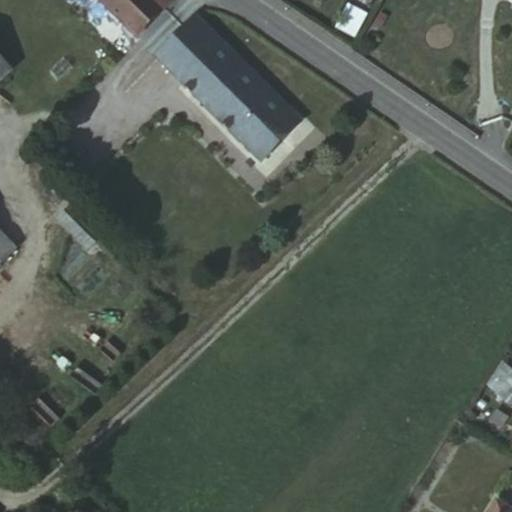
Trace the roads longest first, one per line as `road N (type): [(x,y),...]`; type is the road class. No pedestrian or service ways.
road 1 (residential): [(241,0),(511,186)]
road 2 (track): [(192,0),(74,115),(0,142)]
